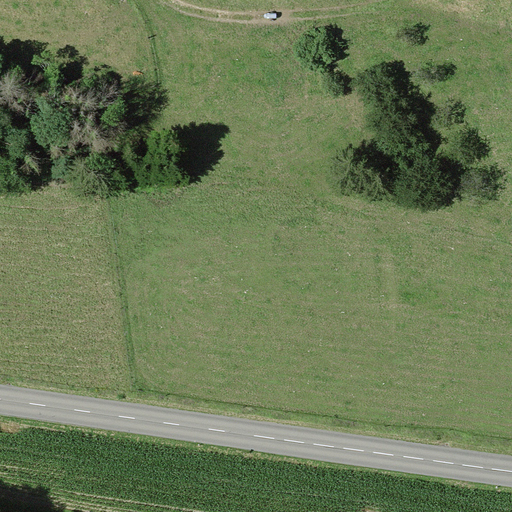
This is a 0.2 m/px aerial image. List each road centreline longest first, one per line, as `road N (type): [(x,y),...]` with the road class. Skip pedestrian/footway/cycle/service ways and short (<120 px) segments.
road 1 (tertiary): [(0,398),(511,469)]
road 2 (track): [(171,0),(196,11),(254,16),(331,12)]
